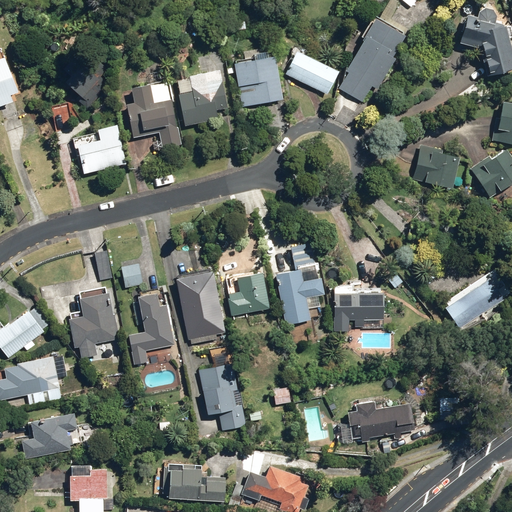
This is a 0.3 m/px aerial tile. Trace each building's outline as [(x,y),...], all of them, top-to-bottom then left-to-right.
[(476,49),(483,77),(499,73),(499,71),(511,68),(504,38),(510,36),(508,26),(502,27),(501,25),(492,22),(494,17),(491,10),(483,8),(476,12),(474,18),(464,15),(455,43),(476,49)] [(337,88),(365,104),(391,59),(389,58),(401,37),(371,20),(342,71),(345,73),(337,88)] [(235,22),(236,30),(243,29),(242,21),(235,22)] [(282,73),(324,94),(335,71),(292,51),(282,73)] [(242,106),(242,108),(279,99),(270,56),(264,58),(263,52),(250,55),(251,60),(231,64),(236,87),(237,87),(241,107),(242,106)] [(0,105),(9,102),(6,95),(13,93),(0,59),(0,105)] [(59,82),(88,107),(99,95),(98,94),(106,85),(105,82),(96,74),(93,77),(76,63),(59,82)] [(175,94),(182,127),(215,119),(213,111),(224,108),(215,70),(185,77),(185,79),(174,81),(177,94),(175,94)] [(156,132),(160,148),(179,143),(166,93),(149,97),(146,84),(127,89),(130,103),(122,105),(131,138),(156,132)] [(490,140),(511,144),(511,104),(499,102),(490,140)] [(95,109),(101,118),(107,114),(101,105),(95,109)] [(71,143),(80,175),(123,163),(113,125),(93,130),(95,136),(71,143)] [(410,179),(449,188),(457,155),(418,145),(410,179)] [(467,169),(487,198),(511,180),(511,164),(502,150),(489,159),(487,156),(467,169)] [(272,275),(284,326),(308,320),(305,309),(318,306),(315,296),(321,295),(317,278),(314,279),(311,264),(312,264),(307,243),(302,244),(300,238),(289,241),(290,247),(288,247),(294,270),(272,275)] [(93,253),(100,280),(111,278),(104,251),(93,253)] [(119,267),(123,288),(140,284),(136,264),(119,267)] [(188,340),(189,345),(214,339),(213,334),(223,332),(209,272),(172,280),(186,340),(188,340)] [(225,299),(228,317),(267,309),(259,273),(234,278),(238,296),(225,299)] [(389,279),(394,286),(403,280),(398,273),(389,279)] [(441,308),(457,330),(500,300),(484,278),(482,280),(479,277),(445,301),(447,304),(441,308)] [(332,288),(332,332),(347,331),(347,321),(352,321),(352,327),(362,327),(362,329),(380,329),(380,288),(332,288)] [(65,320),(72,349),(115,339),(115,336),(116,336),(111,314),(110,315),(105,293),(76,300),(80,316),(65,320)] [(125,336),(131,365),(145,362),(143,352),(172,345),(163,305),(155,307),(152,293),(134,297),(135,302),(131,303),(134,321),(139,320),(142,332),(125,336)] [(0,327),(0,350),(6,358),(21,346),(25,351),(32,345),(29,341),(40,332),(39,330),(48,323),(36,306),(26,314),(25,312),(2,329),(1,327),(0,327)] [(295,337),(297,345),(306,343),(304,335),(295,337)] [(351,352),(354,353),(357,351),(358,348),(356,345),(353,344),(350,346),(349,349),(351,352)] [(92,348),(94,360),(111,356),(109,349),(102,351),(101,346),(92,348)] [(59,398),(49,357),(13,365),(14,366),(0,369),(0,370),(2,379),(0,379),(0,400),(21,396),(25,395),(28,406),(59,398)] [(294,365),(303,367),(305,360),(296,358),(294,365)] [(220,431),(244,426),(232,364),(196,371),(200,391),(198,391),(203,415),(217,412),(220,431)] [(270,390),(272,405),(286,403),(284,388),(270,390)] [(358,438),(359,443),(367,441),(366,438),(393,434),(394,439),(399,438),(398,433),(412,431),(408,404),(372,410),(371,402),(352,405),(352,411),(343,413),(345,426),(350,425),(352,439),(358,438)] [(436,407),(437,420),(453,419),(453,407),(436,407)] [(247,413),(249,421),(260,419),(259,411),(247,413)] [(19,441),(22,459),(67,450),(67,446),(70,445),(68,436),(64,437),(63,431),(73,429),(70,414),(26,423),(30,439),(19,441)] [(165,499),(220,502),(221,478),(203,477),(203,473),(197,472),(198,465),(164,463),(164,467),(162,467),(160,494),(165,494),(165,499)] [(75,501),(75,511),(100,511),(100,510),(113,510),(112,495),(104,495),(102,470),(90,470),(90,465),(67,466),(67,476),(65,476),(66,501),(75,501)] [(276,509),(284,511),(295,511),(297,508),(302,510),(306,499),(301,497),(305,486),(297,483),(299,478),(266,465),(262,478),(247,472),(241,487),(235,484),(227,503),(236,507),(241,495),(256,501),(259,495),(279,503),(276,509)]
